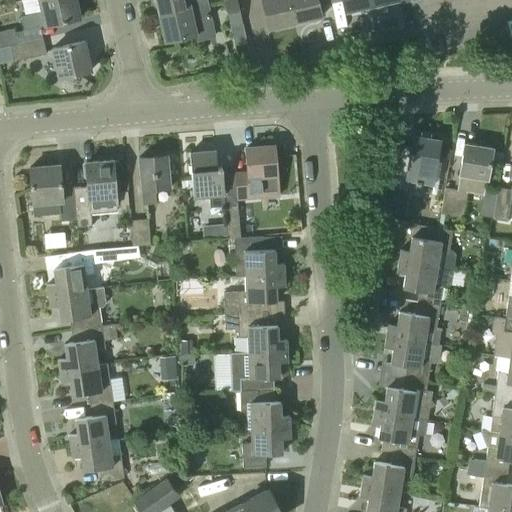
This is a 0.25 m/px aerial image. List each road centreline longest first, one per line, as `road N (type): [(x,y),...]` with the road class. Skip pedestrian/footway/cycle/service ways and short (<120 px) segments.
road 1 (residential): [(315,511),(333,371),(309,99)]
road 2 (residential): [(50,511),(16,391),(0,243)]
road 3 (residential): [(309,99),(511,89)]
road 4 (residential): [(140,112),(309,99)]
road 5 (residential): [(0,127),(140,112)]
